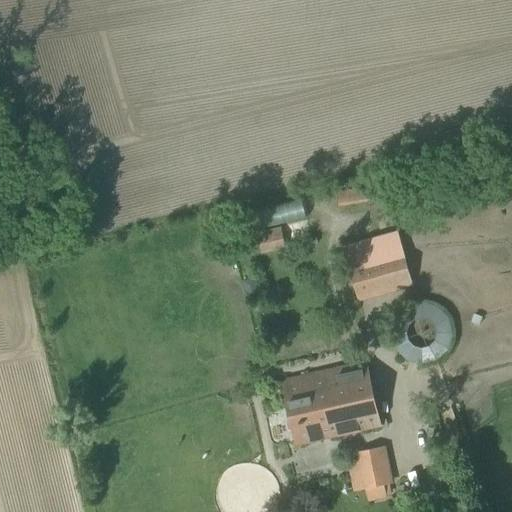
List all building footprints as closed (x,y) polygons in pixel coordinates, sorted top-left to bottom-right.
[(305,201),(267,210),(270,224),(308,215),(305,201)] [(231,215),(203,223),(207,238),(227,233),(227,231),(234,229),(231,215)] [(279,226),(255,232),(260,250),(283,243),(279,226)] [(403,253),(349,268),(358,299),(411,284),(403,253)] [(253,278),(241,281),(245,299),(254,296),(257,291),(253,278)] [(413,365),(428,353),(411,333),(396,345),(413,365)] [(298,444),(383,425),(369,364),(285,383),(298,444)]
